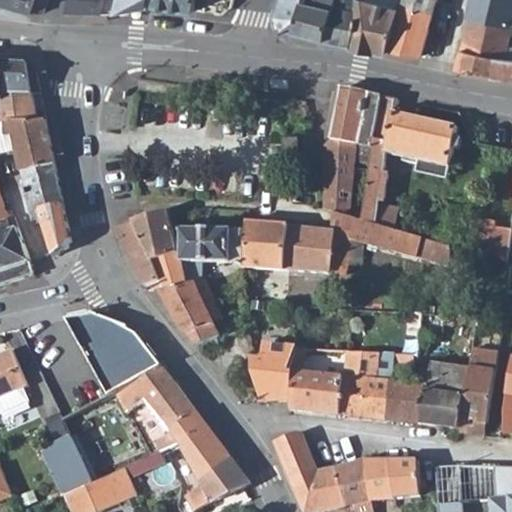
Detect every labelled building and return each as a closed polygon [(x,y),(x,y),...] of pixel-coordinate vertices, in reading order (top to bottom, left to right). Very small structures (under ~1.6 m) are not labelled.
[(0,0),(0,3),(9,6),(32,13),(35,0),(0,0)] [(47,0),(35,0),(32,13),(34,13),(44,13),(47,0)] [(74,0),(69,19),(122,19),(139,12),(152,7),(154,0),(74,0)] [(154,0),(152,7),(154,7),(193,12),(194,10),(196,0),(154,0)] [(282,0),(277,15),(283,31),(293,32),(303,0),(282,0)] [(303,0),(293,32),(325,39),(335,0),(303,0)] [(364,0),(335,0),(325,39),(385,52),(387,49),(399,9),(364,0)] [(364,0),(399,9),(401,0),(364,0)] [(401,0),(399,9),(387,49),(420,56),(435,0),(401,0)] [(511,0),(473,0),(461,49),(494,57),(505,58),(511,24),(511,0)] [(457,67),(503,78),(511,78),(511,59),(505,58),(494,57),(461,49),(457,67)] [(27,64),(3,61),(3,102),(3,122),(39,123),(47,120),(45,112),(37,113),(32,94),(41,95),(36,73),(27,64)] [(325,155),(325,211),(334,213),(349,218),(358,148),(366,93),(341,88),(332,137),(325,155)] [(358,148),(373,152),(383,96),(366,93),(358,148)] [(397,109),(399,100),(383,96),(373,152),(360,221),(393,231),(396,211),(377,207),(377,202),(383,203),(388,175),(383,174),(387,152),(402,154),(401,162),(418,165),(419,158),(427,159),(426,163),(451,168),(455,148),(458,148),(460,147),(463,139),(457,136),(459,128),(417,119),(418,113),(397,109)] [(0,157),(18,153),(23,174),(57,166),(47,120),(39,123),(3,122),(0,122),(0,157)] [(297,155),(298,140),(284,139),(282,154),(297,155)] [(33,221),(44,219),(42,212),(66,206),(57,166),(23,174),(33,221)] [(0,225),(10,222),(11,231),(20,228),(16,218),(8,220),(0,191),(0,225)] [(66,206),(42,212),(44,219),(54,257),(67,248),(74,242),(66,206)] [(149,252),(180,252),(170,213),(145,221),(133,224),(149,252)] [(287,271),(331,273),(345,274),(346,266),(361,267),(364,243),(369,244),(379,247),(416,257),(417,253),(437,259),(442,244),(393,231),(360,221),(349,218),(334,213),(332,232),(289,227),(288,236),(289,237),(287,271)] [(482,221),(477,251),(487,253),(492,228),(493,223),(482,221)] [(0,225),(0,285),(35,275),(31,264),(20,228),(11,231),(10,222),(0,225)] [(289,227),(249,222),(248,232),(288,236),(289,227)] [(164,278),(149,252),(133,224),(116,232),(149,286),(164,278)] [(492,228),(487,253),(489,253),(504,262),(510,231),(492,228)] [(182,230),(180,252),(149,252),(164,278),(149,286),(193,283),(192,277),(186,277),(183,262),(245,264),(248,232),(182,230)] [(245,268),(287,271),(289,237),(288,236),(248,232),(245,264),(245,268)] [(205,278),(194,282),(193,283),(149,286),(152,292),(160,289),(162,293),(162,294),(176,319),(195,344),(219,334),(216,327),(214,323),(220,321),(224,319),(205,278)] [(155,297),(162,293),(160,289),(152,292),(155,296),(155,297)] [(89,314),(69,319),(110,396),(111,395),(164,367),(138,335),(129,330),(118,322),(99,315),(96,314),(89,314)] [(443,321),(418,319),(417,334),(443,335),(443,321)] [(256,379),(257,387),(263,402),(292,400),(299,348),(270,345),(269,355),(257,355),(254,354),(253,370),(256,379)] [(306,364),(308,348),(299,348),(292,400),(291,409),(342,415),(350,350),(341,350),(339,358),(343,358),(342,368),(342,376),(306,374),(306,364)] [(13,350),(0,355),(0,397),(25,387),(27,386),(13,350)] [(378,365),(379,353),(350,350),(342,415),(387,419),(392,382),(375,380),(378,365)] [(378,365),(394,366),(395,354),(379,353),(378,365)] [(448,425),(461,428),(462,421),(470,368),(429,362),(430,355),(416,355),(395,354),(394,366),(393,377),(427,380),(426,385),(423,423),(448,425)] [(342,368),(306,364),(306,374),(342,376),(342,368)] [(148,404),(170,432),(199,412),(164,367),(111,395),(122,417),(124,416),(148,404)] [(462,421),(490,424),(496,372),(470,368),(462,421)] [(426,385),(392,382),(387,419),(423,423),(426,385)] [(30,401),(25,387),(0,397),(0,411),(1,414),(30,401)] [(69,434),(93,482),(109,474),(123,467),(135,462),(118,425),(126,421),(124,416),(122,417),(111,395),(110,396),(63,421),(69,434)] [(214,501),(252,483),(212,430),(199,412),(170,432),(178,442),(205,486),(188,494),(197,511),(215,502),(214,501)] [(490,424),(462,421),(461,428),(461,432),(488,435),(490,424)] [(152,441),(159,451),(178,442),(170,432),(152,441)] [(314,511),(348,504),(338,468),(317,473),(303,433),(298,432),(274,442),(304,511),(314,511)] [(41,448),(64,495),(65,495),(93,482),(69,434),(41,448)] [(436,486),(460,485),(459,465),(438,459),(407,459),(366,460),(360,462),(338,468),(348,504),(363,501),(372,499),(397,499),(398,497),(422,496),(420,474),(429,474),(430,469),(435,469),(436,486)] [(0,503),(14,497),(14,495),(1,466),(0,465),(0,503)] [(123,467),(109,474),(121,502),(136,495),(123,467)] [(511,511),(511,468),(495,467),(498,496),(491,498),(491,511),(511,511)] [(98,511),(121,502),(109,474),(93,482),(65,495),(72,511),(98,511)] [(463,511),(463,503),(440,503),(440,511),(463,511)]
